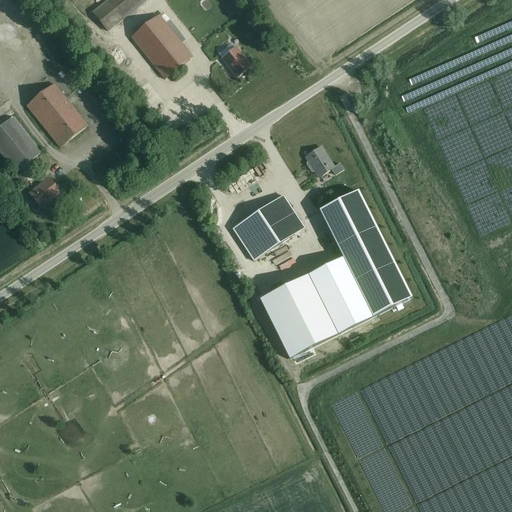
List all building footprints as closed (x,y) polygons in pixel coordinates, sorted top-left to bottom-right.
[(108,32),(147,1),(145,0),(108,0),(92,13),(108,32)] [(165,80),(192,58),(159,16),(131,39),(165,80)] [(237,79),(251,67),(236,48),(222,59),(237,79)] [(60,149),(87,129),(64,98),(57,89),(30,109),(60,149)] [(16,171),(43,151),(18,117),(0,130),(0,149),(15,170),(16,171)] [(306,158),(308,162),(307,163),(306,165),(311,172),(313,173),(314,172),(319,179),(332,170),(335,176),(344,171),(340,165),(334,168),(321,148),(306,158)] [(42,211),(61,196),(49,182),(30,197),(42,211)] [(356,193),(319,212),(373,319),(410,301),(356,193)] [(254,262),(283,243),(301,231),(304,229),(283,197),(233,230),(254,262)] [(307,277),(262,299),(292,359),(337,337),(307,277)]
